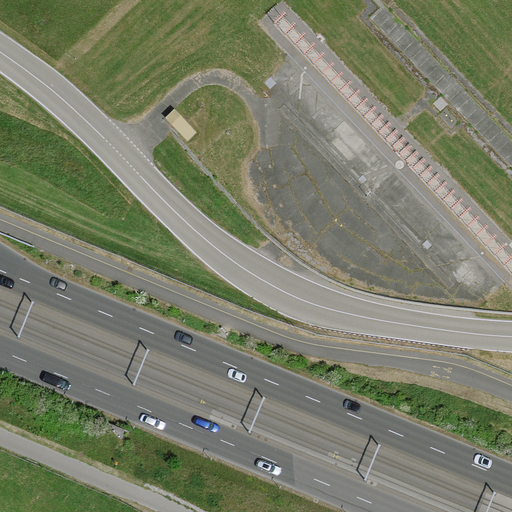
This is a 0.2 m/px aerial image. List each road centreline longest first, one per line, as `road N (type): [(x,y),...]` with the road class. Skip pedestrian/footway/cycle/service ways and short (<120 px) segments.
road 1 (primary): [(511,480),(0,269)]
road 2 (primary): [(0,350),(393,511)]
